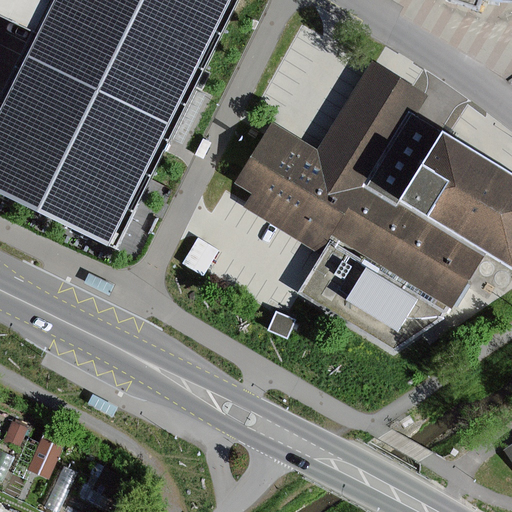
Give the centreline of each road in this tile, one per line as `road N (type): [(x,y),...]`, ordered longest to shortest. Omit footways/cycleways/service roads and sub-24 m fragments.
road 1 (primary): [(427,511),(0,290)]
road 2 (unclassified): [(276,0),(142,295)]
road 3 (track): [(0,369),(145,440),(175,473),(187,511)]
road 4 (residential): [(361,0),(511,106)]
